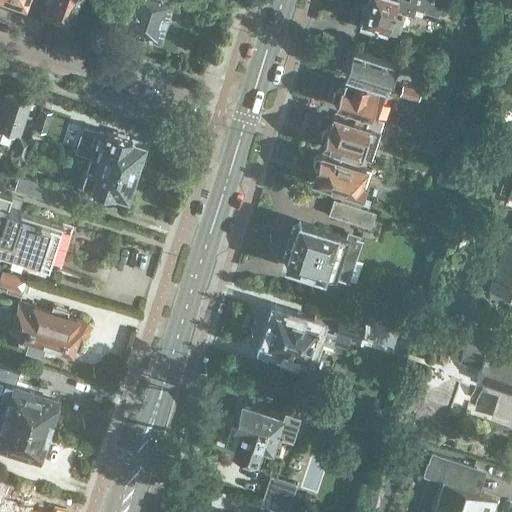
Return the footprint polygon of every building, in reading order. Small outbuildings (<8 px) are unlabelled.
[(44,0),(42,9),(72,20),(79,0),(44,0)] [(128,0),(121,24),(158,37),(170,0),(128,0)] [(365,0),(365,2),(363,3),(361,9),(362,11),(358,24),(369,27),(372,20),(386,24),(386,23),(393,25),(398,8),(412,12),(421,14),(424,8),(442,14),(446,12),(448,4),(446,0),(445,0),(365,0)] [(461,20),(485,27),(490,11),(466,4),(461,20)] [(347,58),(344,68),(391,83),(399,58),(352,42),(351,46),(348,46),(345,54),(347,58)] [(399,60),(421,67),(424,56),(402,49),(399,60)] [(336,100),(357,107),(377,114),(386,89),(344,76),(341,85),(335,87),(332,95),(336,100)] [(399,93),(418,99),(421,89),(402,83),(399,93)] [(11,92),(6,90),(0,107),(0,136),(3,126),(20,132),(31,99),(25,97),(26,94),(12,89),(11,92)] [(383,116),(377,114),(357,107),(353,118),(332,111),(327,127),(323,128),(320,136),(322,139),(322,142),(345,149),(361,155),(370,158),(383,116)] [(46,130),(52,112),(40,108),(34,126),(46,130)] [(95,141),(90,154),(135,169),(143,143),(141,142),(141,140),(105,128),(104,130),(97,128),(93,140),(95,141)] [(18,135),(12,155),(23,159),(30,139),(18,135)] [(345,149),(343,156),(319,149),(318,152),(313,154),(311,159),(315,164),(314,167),(316,168),(313,177),(342,187),(340,194),(343,195),(362,201),(368,204),(370,198),(359,194),(369,165),(359,162),(361,155),(345,149)] [(135,169),(90,154),(85,169),(84,169),(80,180),(87,183),(87,185),(123,197),(124,194),(126,195),(135,169)] [(14,188),(53,200),(75,207),(80,193),(77,192),(78,189),(58,183),(57,186),(18,174),(14,188)] [(0,189),(0,250),(6,252),(47,265),(61,222),(7,204),(11,193),(0,189)] [(362,201),(343,195),(342,201),(334,199),(329,213),(371,226),(375,212),(360,207),(362,201)] [(334,277),(334,276),(348,280),(362,237),(359,236),(359,234),(347,230),(346,233),(298,218),(297,221),(292,223),(289,230),(293,235),(289,245),(284,246),(281,254),(284,259),(283,261),(334,277)] [(490,259),(484,281),(511,290),(511,239),(504,237),(496,261),(490,259)] [(0,268),(0,283),(6,285),(5,291),(21,296),(22,290),(23,290),(27,277),(0,268)] [(85,332),(88,322),(85,319),(66,313),(67,307),(51,303),(49,308),(17,298),(10,322),(25,326),(22,333),(27,335),(25,344),(40,349),(42,340),(70,348),(75,331),(80,333),(85,332)] [(333,329),(338,315),(316,308),(311,322),(333,329)] [(314,355),(319,341),(331,345),(332,342),(346,347),(350,334),(360,338),(365,323),(339,314),(335,328),(334,328),(333,331),(323,327),(324,326),(275,310),(271,324),(266,327),(263,334),(267,338),(266,339),(270,340),(266,351),(283,356),(287,346),(314,355)] [(511,336),(470,323),(459,357),(478,364),(474,374),(502,383),(499,394),(511,398),(511,393),(511,336)] [(428,352),(432,328),(417,325),(413,350),(428,352)] [(0,353),(0,409),(47,424),(56,394),(50,392),(50,385),(41,385),(29,382),(19,379),(18,382),(14,381),(17,373),(21,360),(0,353)] [(242,399),(235,420),(230,418),(223,439),(234,443),(234,445),(262,454),(263,452),(268,454),(273,439),(277,441),(279,434),(287,437),(297,407),(283,403),(281,408),(267,403),(266,407),(242,399)] [(0,442),(38,454),(47,424),(0,409),(0,442)] [(443,481),(432,511),(491,511),(496,498),(473,490),(480,468),(431,452),(428,461),(427,461),(423,473),(424,473),(423,475),(443,481)] [(271,473),(263,499),(289,507),(297,482),(271,473)] [(0,480),(0,511),(20,511),(23,504),(0,496),(0,483),(1,481),(0,480)] [(258,511),(228,511),(218,509),(216,511),(281,511),(283,507),(288,509),(289,507),(263,499),(258,511)]
